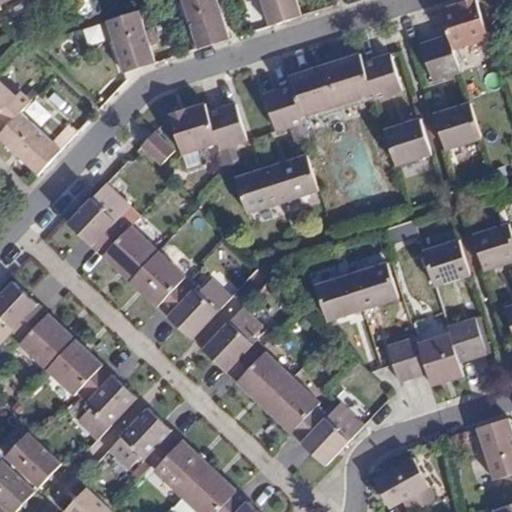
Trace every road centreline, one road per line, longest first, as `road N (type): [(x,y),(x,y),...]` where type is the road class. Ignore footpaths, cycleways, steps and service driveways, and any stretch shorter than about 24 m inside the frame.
road 1 (residential): [(408,0),(155,83),(0,241)]
road 2 (residential): [(354,511),(357,469),(371,446),(511,399)]
